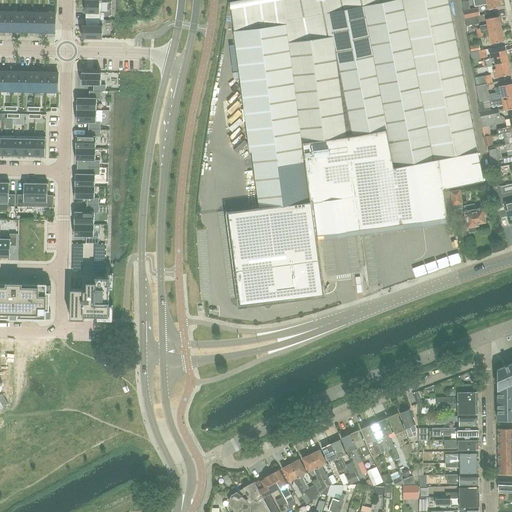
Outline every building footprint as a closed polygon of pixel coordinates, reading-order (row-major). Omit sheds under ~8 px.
[(447,0),(392,0),(328,13),(333,36),(289,42),(286,24),(234,31),(250,152),(252,152),(260,209),(311,202),(302,142),(352,135),(352,136),(387,129),(394,167),(440,158),(477,151),(447,0)] [(499,0),(473,0),(475,6),(487,4),(488,9),(501,7),(499,0)] [(102,13),(102,1),(85,1),(85,13),(86,13),(86,19),(104,20),(104,13),(102,13)] [(480,16),(480,15),(478,9),(463,12),(465,19),(478,17),(480,16)] [(0,11),(0,31),(9,31),(9,12),(0,11)] [(9,12),(9,31),(20,32),(21,12),(9,12)] [(21,12),(20,32),(32,32),(32,12),(21,12)] [(44,13),(32,12),(32,32),(43,32),(44,13)] [(55,13),(44,13),(43,32),(55,32),(55,13)] [(476,30),(477,33),(484,32),(501,28),(499,16),(486,19),(487,25),(479,26),(480,29),(476,30)] [(478,17),(465,19),(466,27),(480,24),(478,17)] [(104,20),(86,19),(86,26),(82,26),(82,38),(102,38),(102,26),(100,26),(100,20),(104,20)] [(501,28),(484,32),(489,31),(491,43),(504,41),(501,28)] [(486,50),(479,51),(481,58),(487,57),(486,50)] [(506,50),(490,53),(491,58),(492,65),(495,65),(508,62),(506,50)] [(491,58),(483,60),(485,67),(492,65),(491,58)] [(492,65),(493,69),(494,78),(511,74),(508,62),(495,65),(492,65)] [(12,72),(1,71),(0,91),(12,91),(12,72)] [(23,91),(23,72),(12,72),(12,91),(23,91)] [(23,72),(23,91),(34,91),(35,72),(23,72)] [(46,92),(46,72),(35,72),(34,91),(46,92)] [(46,72),(46,92),(58,92),(58,73),(46,72)] [(94,85),(94,91),(101,91),(106,92),(106,84),(102,84),(102,72),(82,72),(82,84),(94,85)] [(485,76),(475,78),(476,86),(486,84),(492,83),(491,75),(485,76)] [(489,94),(490,100),(490,101),(511,95),(511,83),(499,86),(501,92),(489,94)] [(476,86),(479,102),(484,101),(490,100),(489,94),(487,84),(486,84),(476,86)] [(101,99),(101,91),(94,91),(89,91),(89,97),(77,97),(77,110),(96,110),(97,98),(101,99)] [(511,95),(490,101),(491,107),(503,105),(504,110),(511,108),(511,95)] [(478,102),(482,120),(493,117),(502,116),(500,109),(498,110),(498,109),(492,110),(490,107),(485,108),(484,101),(479,102),(478,102)] [(88,123),(88,129),(100,129),(100,122),(96,122),(96,110),(77,110),(76,122),(88,123)] [(495,125),(493,117),(482,120),(483,127),(495,125)] [(497,129),(498,134),(511,130),(511,118),(510,119),(511,126),(506,127),(506,128),(497,129)] [(100,137),(100,129),(88,129),(88,135),(76,135),(76,148),(96,148),(96,136),(100,137)] [(306,162),(311,202),(260,209),(228,213),(240,305),(323,294),(316,236),(370,228),(448,218),(444,190),(440,158),(394,167),(387,129),(352,136),(352,135),(302,142),(306,162)] [(511,130),(498,134),(511,131),(511,137),(504,139),(506,145),(511,143),(511,130)] [(2,156),(13,156),(13,136),(2,135),(2,156)] [(24,136),(13,136),(13,156),(23,156),(24,136)] [(34,157),(35,136),(24,136),(23,156),(34,157)] [(35,136),(34,157),(46,157),(46,136),(35,136)] [(491,136),(484,137),(485,146),(493,145),(491,136)] [(88,167),(100,167),(100,160),(95,160),(96,148),(76,148),(76,160),(88,161),(88,167)] [(511,162),(511,155),(503,157),(504,164),(511,162)] [(75,173),(75,186),(95,186),(95,174),(99,175),(100,167),(88,167),(87,173),(75,173)] [(0,203),(8,204),(8,207),(15,207),(15,195),(9,195),(10,183),(0,182),(0,203)] [(36,183),(24,183),(24,195),(18,195),(18,207),(35,207),(36,183)] [(36,183),(35,207),(53,207),(54,195),(48,195),(48,183),(36,183)] [(95,186),(75,186),(75,198),(87,199),(87,205),(99,205),(99,198),(95,198),(95,186)] [(511,214),(511,191),(503,193),(500,186),(493,188),(494,196),(496,196),(499,209),(504,207),(504,209),(506,209),(507,216),(511,214)] [(470,191),(472,200),(485,197),(483,188),(470,191)] [(459,190),(451,192),(454,209),(462,208),(459,190)] [(463,206),(464,211),(466,211),(470,232),(478,231),(477,223),(485,221),(484,217),(488,217),(486,207),(476,209),(475,204),(463,206)] [(74,211),(74,224),(94,224),(94,212),(99,213),(99,205),(87,205),(87,211),(74,211)] [(86,237),(86,243),(98,243),(98,236),(94,236),(94,224),(74,224),(74,236),(86,237)] [(0,235),(0,257),(10,258),(10,246),(16,246),(17,234),(10,234),(10,236),(0,235)] [(337,275),(374,268),(369,244),(332,251),(337,275)] [(71,289),(70,319),(85,319),(85,315),(98,315),(109,316),(110,304),(110,301),(109,301),(109,288),(110,277),(107,277),(96,277),(95,282),(87,281),(87,289),(85,289),(71,289)] [(0,317),(46,318),(46,310),(49,310),(50,292),(47,292),(47,284),(0,282),(0,317)] [(511,362),(497,369),(498,421),(511,420),(511,362)] [(66,402),(58,379),(36,386),(44,411),(32,434),(53,445),(64,423),(90,436),(100,415),(72,401),(66,402)] [(436,404),(477,403),(477,392),(471,392),(471,384),(458,384),(458,392),(458,398),(436,398),(436,400),(425,400),(425,404),(428,404),(436,404)] [(413,395),(417,404),(421,402),(418,393),(413,395)] [(2,394),(0,395),(0,409),(3,408),(3,407),(8,404),(2,394)] [(458,414),(477,414),(477,403),(436,404),(436,409),(458,408),(458,414)] [(406,429),(410,427),(414,436),(416,435),(416,431),(416,427),(415,425),(410,410),(407,411),(407,410),(402,412),(403,413),(400,414),(406,429)] [(409,445),(406,446),(402,438),(405,437),(402,430),(404,429),(397,414),(388,418),(406,460),(411,458),(409,454),(411,453),(409,445)] [(438,416),(434,416),(434,423),(450,422),(449,421),(460,421),(460,426),(478,426),(478,416),(460,416),(443,416),(438,416)] [(390,440),(388,435),(392,433),(386,419),(378,422),(394,461),(399,459),(391,440),(390,440)] [(378,422),(369,426),(381,454),(386,452),(390,461),(394,460),(384,437),(378,422)] [(381,454),(369,426),(361,430),(369,449),(374,448),(377,455),(381,454)] [(458,433),(458,438),(478,437),(478,428),(442,428),(442,433),(458,433)] [(511,428),(498,428),(498,440),(511,439),(511,428)] [(366,460),(363,453),(368,451),(365,444),(359,430),(350,434),(356,448),(362,461),(366,460)] [(356,448),(350,434),(341,438),(347,452),(352,450),(358,463),(362,461),(356,448)] [(459,450),(478,449),(478,439),(443,440),(444,448),(459,447),(459,450)] [(511,439),(498,440),(498,451),(511,450),(511,439)] [(332,444),(331,445),(337,458),(343,471),(347,469),(342,456),(346,454),(340,440),(336,442),(334,442),(332,443),(332,444)] [(337,458),(331,445),(330,445),(329,444),(327,445),(326,446),(322,448),(329,462),(333,460),(339,473),(343,471),(337,458)] [(332,485),(328,478),(322,465),(326,463),(320,450),(315,452),(314,451),(312,452),(312,453),(311,454),(328,487),(332,485)] [(511,462),(511,450),(498,451),(498,463),(511,462)] [(478,462),(478,453),(460,453),(456,453),(455,459),(446,459),(446,463),(478,462)] [(321,486),(316,488),(319,494),(328,487),(311,454),(310,454),(309,454),(306,455),(306,456),(302,458),(308,472),(313,469),(316,476),(316,477),(321,486)] [(302,475),(306,473),(299,459),(290,464),(305,491),(309,489),(302,475)] [(460,468),(460,472),(478,472),(478,462),(446,463),(446,468),(460,468)] [(511,462),(498,463),(498,474),(511,473),(511,462)] [(289,482),(294,479),(302,493),(305,491),(290,464),(282,468),(289,482)] [(371,470),(367,472),(367,473),(371,481),(372,484),(377,484),(383,482),(383,481),(381,477),(376,467),(371,470)] [(418,475),(418,467),(410,470),(413,476),(415,481),(419,479),(417,475),(418,475)] [(274,472),(272,474),(280,488),(288,503),(294,499),(289,491),(288,484),(280,469),(278,470),(278,469),(274,471),(274,472)] [(350,484),(347,479),(346,477),(344,473),(340,475),(344,484),(350,484)] [(347,479),(350,484),(359,480),(356,473),(346,477),(347,479)] [(389,473),(381,477),(383,481),(383,482),(384,484),(393,480),(391,476),(389,473)] [(265,500),(271,511),(278,511),(269,494),(280,488),(272,474),(270,475),(270,474),(265,476),(265,477),(255,483),(265,500)] [(460,485),(479,485),(478,474),(446,475),(447,479),(449,479),(449,483),(460,483),(460,485)] [(416,484),(415,481),(413,476),(403,480),(404,484),(416,484)] [(255,483),(255,482),(231,495),(229,503),(235,511),(244,511),(271,511),(265,500),(255,483)] [(511,482),(499,482),(499,492),(511,492),(511,482)] [(331,486),(327,494),(327,495),(333,497),(335,493),(341,495),(341,493),(344,486),(331,485),(331,486)] [(306,494),(307,495),(310,501),(319,494),(316,488),(315,486),(309,489),(305,491),(306,494)] [(419,486),(403,486),(403,498),(419,498),(419,497),(419,486)] [(479,497),(479,487),(459,487),(459,493),(446,493),(446,497),(479,497)] [(341,495),(339,501),(335,511),(340,511),(346,495),(341,493),(341,495)] [(303,496),(302,496),(306,504),(308,502),(310,501),(307,495),(306,494),(303,496)] [(436,497),(436,506),(451,506),(451,507),(459,507),(459,506),(479,506),(479,497),(446,497),(444,497),(436,497)] [(331,511),(335,511),(339,501),(333,499),(329,510),(331,511)] [(310,511),(309,511),(320,511),(324,502),(320,501),(315,511),(310,511)]
